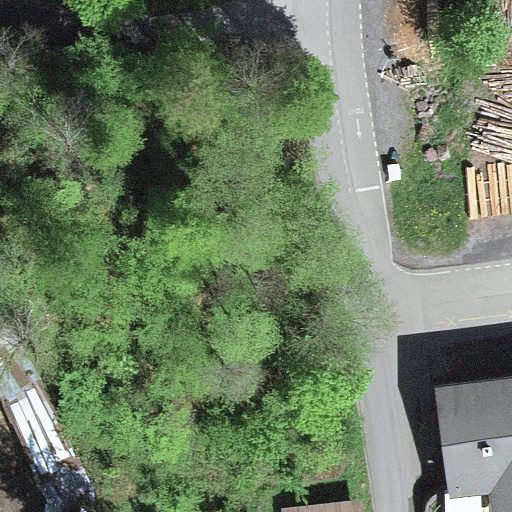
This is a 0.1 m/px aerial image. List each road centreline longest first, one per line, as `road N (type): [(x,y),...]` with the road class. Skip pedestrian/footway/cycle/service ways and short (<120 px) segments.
road 1 (unclassified): [(306,0),(315,86),(370,333),(392,511)]
road 2 (track): [(305,19),(137,32),(79,29),(0,6)]
